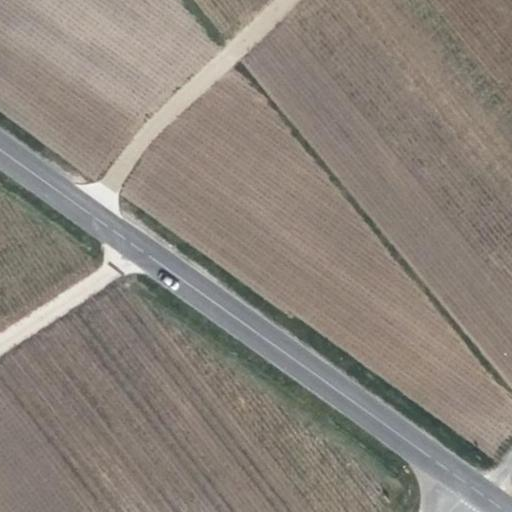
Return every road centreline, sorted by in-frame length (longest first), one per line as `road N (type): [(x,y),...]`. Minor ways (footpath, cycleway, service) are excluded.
road 1 (secondary): [(477,486),(0,144)]
road 2 (track): [(96,213),(180,98),(291,0)]
road 3 (track): [(0,339),(145,248)]
